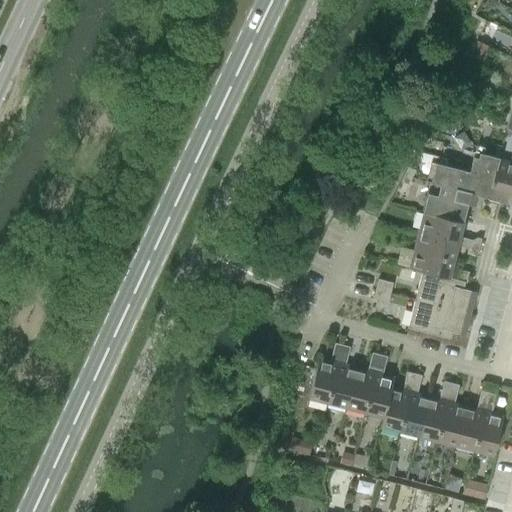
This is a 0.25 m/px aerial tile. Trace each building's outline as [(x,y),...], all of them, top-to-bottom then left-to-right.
[(478,40),(471,53),(483,60),(490,47),(478,40)] [(473,156),(469,171),(464,191),(470,193),(488,197),(487,198),(488,198),(499,158),(479,153),(478,158),(473,156)] [(499,158),(488,198),(506,203),(511,181),(511,156),(510,162),(499,158)] [(440,185),(439,190),(468,198),(470,193),(464,191),(469,171),(436,162),(431,182),(440,185)] [(407,167),(404,174),(412,178),(415,170),(407,167)] [(408,185),(412,178),(404,174),(401,181),(408,185)] [(428,193),(423,211),(462,222),(468,198),(439,190),(437,195),(428,193)] [(424,213),(419,230),(479,247),(481,239),(477,238),(473,240),(459,237),(463,222),(462,222),(423,211),(423,213),(424,213)] [(419,230),(414,249),(453,259),(457,245),(470,249),(473,253),(477,254),(479,247),(419,230)] [(409,268),(422,272),(448,278),(449,277),(453,259),(414,249),(409,268)] [(456,280),(465,282),(467,283),(469,272),(459,270),(457,279),(456,280)] [(422,272),(414,300),(470,315),(476,292),(463,289),(465,282),(456,280),(457,279),(449,277),(448,278),(422,272)] [(375,289),(390,293),(393,283),(378,279),(375,289)] [(388,303),(390,293),(375,289),(373,299),(388,303)] [(464,335),(470,315),(414,300),(407,327),(450,338),(452,332),(464,335)] [(308,398),(328,403),(343,345),(335,343),(331,361),(318,358),(308,398)] [(328,403),(347,407),(357,367),(346,364),(350,347),(343,345),(328,403)] [(347,407),(365,412),(380,354),(372,353),(368,370),(357,367),(347,407)] [(365,412),(382,416),(383,416),(391,386),(392,387),(394,377),(383,374),(387,356),(380,354),(365,412)] [(380,426),(399,431),(414,374),(406,372),(402,389),(392,387),(391,386),(383,416),(382,416),(380,426)] [(399,431),(418,436),(428,396),(417,394),(422,376),(414,374),(399,431)] [(418,436),(437,440),(451,383),(444,381),(439,399),(428,396),(418,436)] [(437,440),(455,445),(465,406),(454,403),(459,385),(451,383),(437,440)] [(455,445),(474,450),(488,393),(481,391),(477,409),(465,406),(455,445)] [(496,395),(488,393),(474,450),(493,455),(503,415),(492,412),(496,395)] [(293,437),(290,449),(309,454),(312,442),(293,437)] [(356,454),(353,466),(369,470),(372,458),(356,454)] [(463,494),(485,500),(488,488),(466,483),(463,494)] [(460,511),(463,501),(453,499),(449,511),(460,511)]
